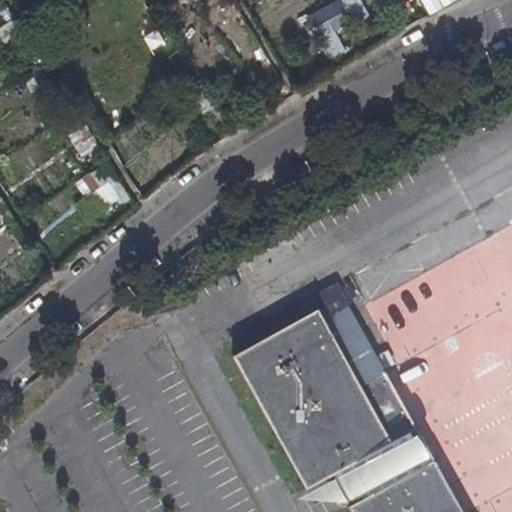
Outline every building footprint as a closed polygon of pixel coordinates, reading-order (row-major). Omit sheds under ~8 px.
[(325,60),(348,50),(339,29),(367,18),(359,0),(342,0),(307,15),(325,60)] [(202,115),(216,106),(201,80),(186,89),(202,115)] [(79,155),(95,146),(86,127),(69,136),(79,155)] [(74,179),(80,196),(93,191),(102,212),(127,202),(112,164),(74,179)] [(511,511),(511,223),(362,306),(395,367),(382,375),(343,306),(319,320),(314,313),(229,360),(302,492),(328,478),(346,511),(511,511)]
